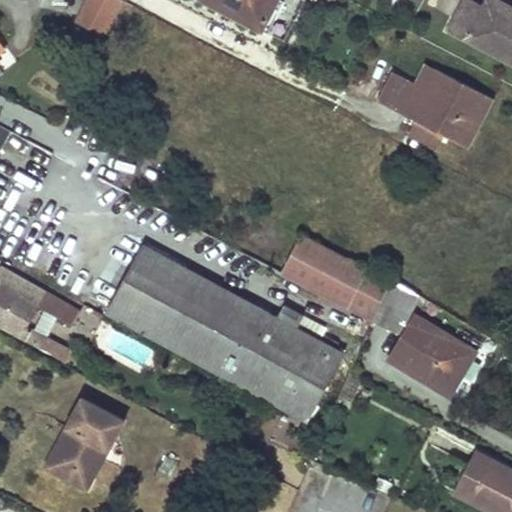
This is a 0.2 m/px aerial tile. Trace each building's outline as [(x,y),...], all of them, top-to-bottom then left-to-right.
[(124,2),(119,0),(88,0),(78,21),(106,37),(124,2)] [(277,0),(206,0),(262,29),(277,0)] [(511,21),(483,7),(470,0),(464,0),(449,31),(511,63),(511,21)] [(511,9),(494,0),(486,0),(483,7),(511,21),(511,9)] [(424,88),(422,93),(429,98),(434,91),(432,88),(437,81),(432,78),(437,69),(434,68),(424,88)] [(487,96),(437,69),(432,78),(437,81),(432,88),(434,91),(429,98),(422,93),(408,117),(418,122),(445,136),(462,145),(474,121),(478,120),(487,104),(484,102),(487,96)] [(392,71),(377,101),(393,109),(408,80),(392,71)] [(408,80),(393,109),(408,117),(422,93),(424,88),(408,80)] [(474,121),(462,145),(468,148),(493,100),(487,96),(484,102),(487,104),(478,120),(474,121)] [(0,151),(10,126),(0,122),(0,151)] [(445,136),(418,122),(412,133),(439,147),(445,136)] [(203,232),(250,257),(255,247),(209,222),(203,232)] [(301,233),(281,273),(372,320),(390,279),(301,233)] [(243,386),(307,420),(342,355),(335,351),(338,345),(324,337),(321,342),(296,329),(303,317),(271,299),(264,312),(144,248),(108,313),(157,340),(243,386)] [(2,265),(0,268),(0,326),(66,363),(72,352),(33,331),(30,333),(24,329),(37,306),(72,325),(80,312),(2,265)] [(394,280),(418,293),(423,286),(400,271),(394,280)] [(390,279),(372,320),(400,333),(419,295),(418,293),(394,280),(391,278),(390,279)] [(415,315),(389,359),(448,395),(475,351),(415,315)] [(361,380),(349,374),(338,397),(350,403),(361,380)] [(126,417),(82,395),(47,465),(90,487),(126,417)] [(490,459),(476,452),(457,488),(471,495),(490,459)] [(505,511),(511,511),(511,470),(490,459),(471,495),(505,511)] [(505,511),(471,495),(457,488),(455,492),(492,511),(505,511)]
